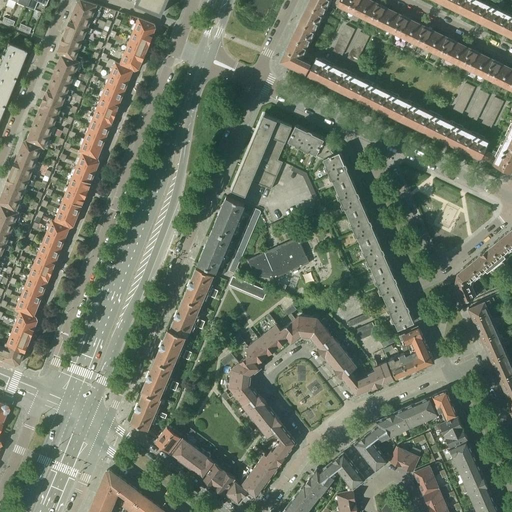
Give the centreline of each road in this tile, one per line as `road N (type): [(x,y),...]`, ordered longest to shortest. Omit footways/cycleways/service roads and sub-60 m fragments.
road 1 (secondary): [(90,415),(174,198),(208,58)]
road 2 (secondary): [(199,54),(63,404)]
road 3 (residential): [(177,45),(42,395)]
road 4 (residential): [(107,422),(254,78)]
road 5 (residential): [(506,196),(254,78)]
road 6 (residential): [(352,409),(308,354),(296,354),(267,379),(312,438)]
road 7 (residential): [(0,157),(65,0)]
road 8 (secondary): [(226,511),(107,422)]
road 9 (residential): [(365,176),(413,284),(435,271)]
road 10 (residential): [(451,369),(504,490),(511,488)]
road 11 (residential): [(435,271),(389,169),(365,176)]
road 12 (residential): [(404,0),(511,56)]
road 13 (residential): [(511,451),(472,361),(451,369)]
